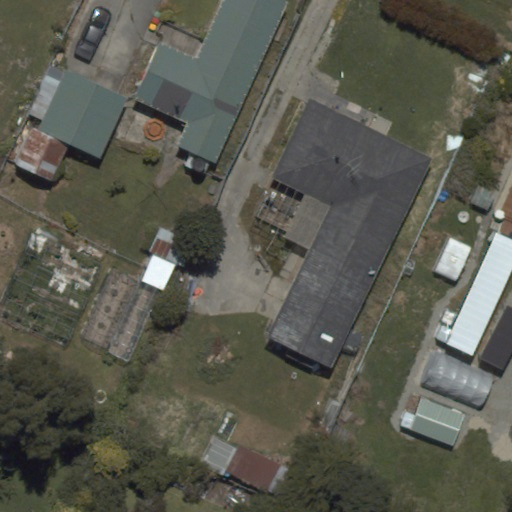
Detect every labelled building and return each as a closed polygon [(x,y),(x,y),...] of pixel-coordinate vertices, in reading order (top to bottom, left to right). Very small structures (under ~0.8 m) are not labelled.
[(151,29),(124,89),(178,114),(165,142),(210,162),(284,1),(280,0),(217,0),(195,49),(151,29)] [(0,75),(17,44),(0,34),(0,75)] [(117,92),(49,60),(3,157),(32,171),(49,134),(89,153),(117,92)] [(430,159),(305,95),(265,174),(302,193),(279,236),(309,251),(267,334),(326,364),(430,159)] [(190,242),(158,225),(128,280),(160,298),(190,242)]
